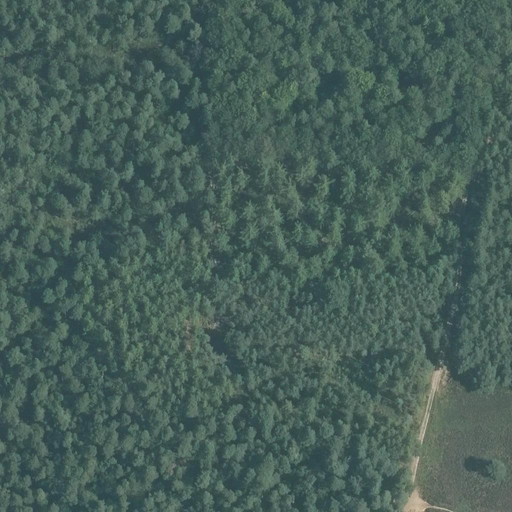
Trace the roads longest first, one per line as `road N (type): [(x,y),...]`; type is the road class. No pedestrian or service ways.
road 1 (track): [(405,511),(503,0)]
road 2 (track): [(0,215),(210,176),(221,0)]
road 3 (track): [(210,176),(222,165),(471,174)]
